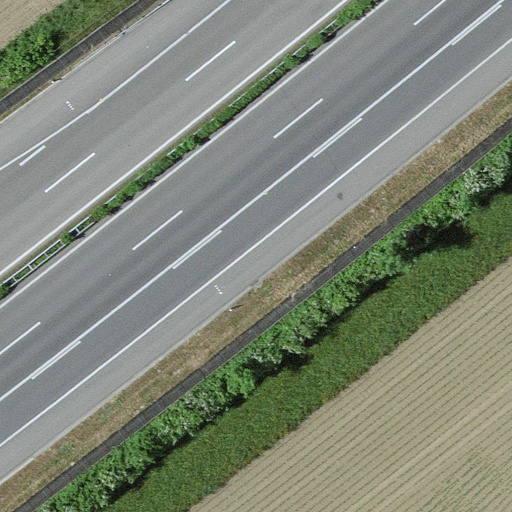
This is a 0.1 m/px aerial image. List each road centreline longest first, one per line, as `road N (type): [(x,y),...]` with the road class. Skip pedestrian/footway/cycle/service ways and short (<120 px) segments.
road 1 (motorway): [(0,352),(444,0)]
road 2 (motorway): [(285,0),(0,227)]
